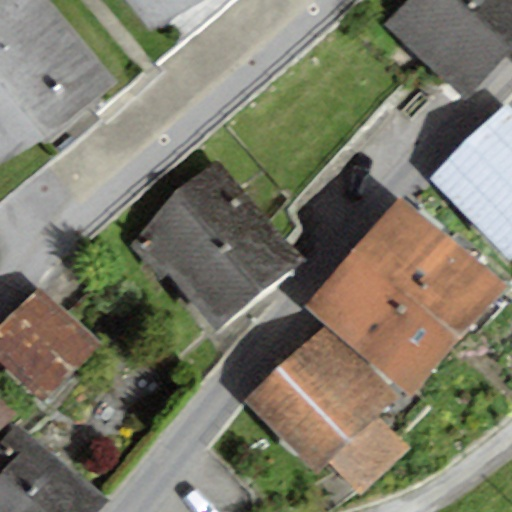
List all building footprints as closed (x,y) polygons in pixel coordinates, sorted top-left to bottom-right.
[(0,0),(0,169),(112,79),(43,0),(0,0)] [(207,0),(121,0),(155,42),(207,0)] [(467,100),(511,50),(511,0),(410,0),(386,27),(467,100)] [(511,110),(507,106),(431,183),(511,262),(511,110)] [(178,284),(258,211),(216,165),(136,237),(178,284)] [(506,287),(399,196),(352,252),(459,342),(506,287)] [(224,334),(304,262),(258,211),(178,284),(224,334)] [(411,398),(459,342),(352,252),(304,307),(411,398)] [(99,346),(40,287),(0,326),(0,362),(41,404),(99,346)] [(394,401),(324,328),(246,403),(317,476),(330,464),(361,496),(410,449),(378,416),(394,401)] [(0,432),(16,417),(0,399),(0,432)] [(98,511),(107,500),(30,440),(2,475),(49,511),(98,511)] [(49,511),(2,475),(0,477),(0,511),(49,511)]
